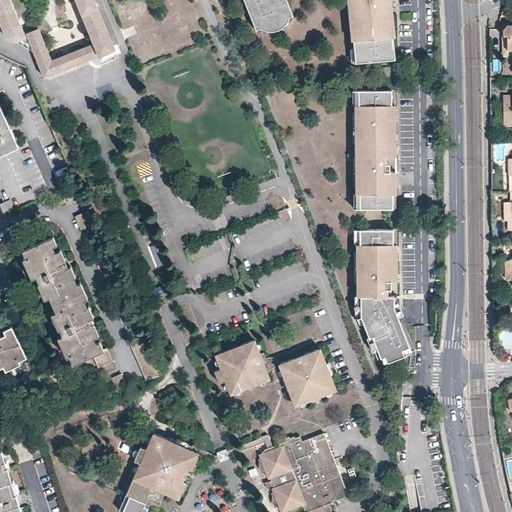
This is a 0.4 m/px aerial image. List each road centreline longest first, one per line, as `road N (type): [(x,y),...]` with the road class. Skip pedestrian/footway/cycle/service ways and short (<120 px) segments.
road 1 (residential): [(417,0),(423,368)]
road 2 (residential): [(450,369),(452,13)]
road 3 (unknown): [(186,213),(171,237),(180,268),(303,226)]
road 4 (residential): [(475,511),(464,494),(450,369)]
road 5 (unknown): [(198,319),(320,271)]
